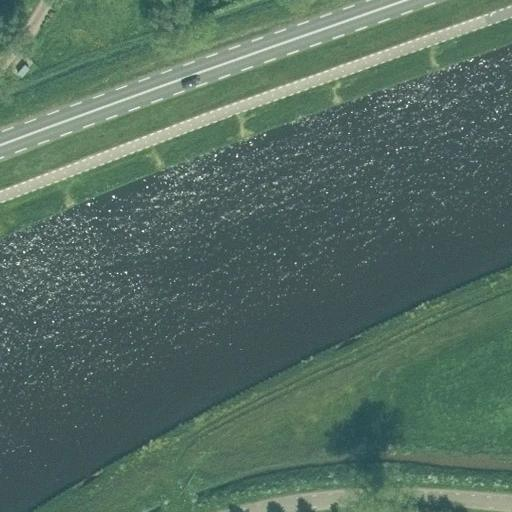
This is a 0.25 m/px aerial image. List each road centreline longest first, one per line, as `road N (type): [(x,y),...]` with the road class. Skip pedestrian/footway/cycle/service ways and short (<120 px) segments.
road 1 (primary): [(0,144),(402,0)]
road 2 (unclassified): [(249,511),(374,496),(511,504)]
